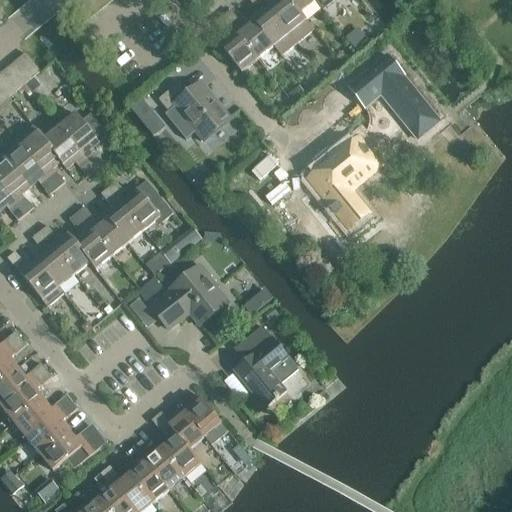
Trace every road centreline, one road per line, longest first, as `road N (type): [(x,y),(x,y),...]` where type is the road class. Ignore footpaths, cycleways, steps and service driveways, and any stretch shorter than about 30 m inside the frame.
road 1 (residential): [(243,432),(196,373),(122,437),(79,384)]
road 2 (residential): [(273,131),(189,28)]
road 3 (residential): [(79,384),(0,284)]
